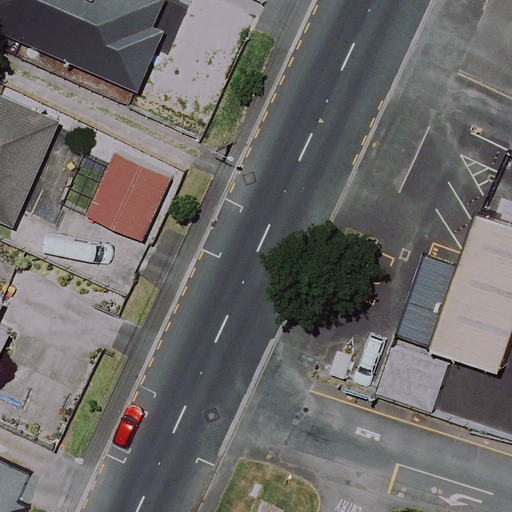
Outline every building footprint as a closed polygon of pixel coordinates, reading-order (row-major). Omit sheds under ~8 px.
[(175,0),(174,0),(0,0),(0,23),(138,85),(175,0)] [(65,124),(0,92),(0,215),(17,224),(65,124)] [(176,178),(121,152),(93,212),(148,238),(176,178)] [(511,213),(491,206),(472,262),(445,343),(511,364),(511,213)] [(445,343),(472,262),(432,249),(405,330),(445,343)] [(0,361),(26,307),(0,294),(0,361)] [(453,365),(398,346),(383,390),(439,409),(453,365)]
